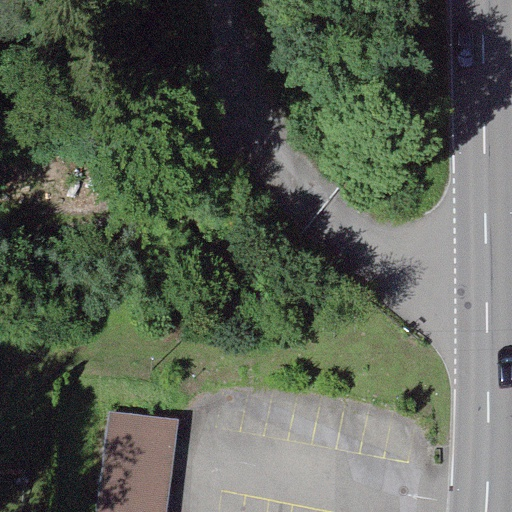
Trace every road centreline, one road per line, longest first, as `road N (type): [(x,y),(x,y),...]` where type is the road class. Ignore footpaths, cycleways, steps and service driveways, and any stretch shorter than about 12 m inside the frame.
road 1 (tertiary): [(485,0),(486,511)]
road 2 (track): [(220,0),(244,114),(296,191),(345,236),(416,276),(488,283)]
